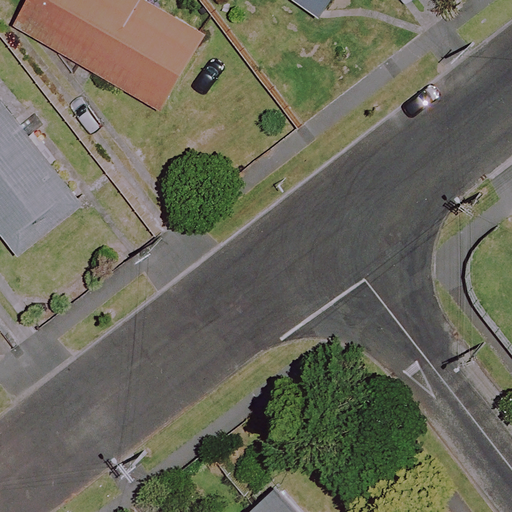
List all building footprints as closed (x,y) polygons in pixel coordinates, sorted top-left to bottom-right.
[(0,0),(0,10),(12,0),(0,0)] [(209,32),(154,0),(34,0),(22,21),(167,105),(209,32)] [(303,0),(325,15),(335,0),(303,0)] [(86,202),(5,100),(0,103),(0,220),(24,251),(86,202)] [(305,511),(282,487),(256,511),(305,511)]
